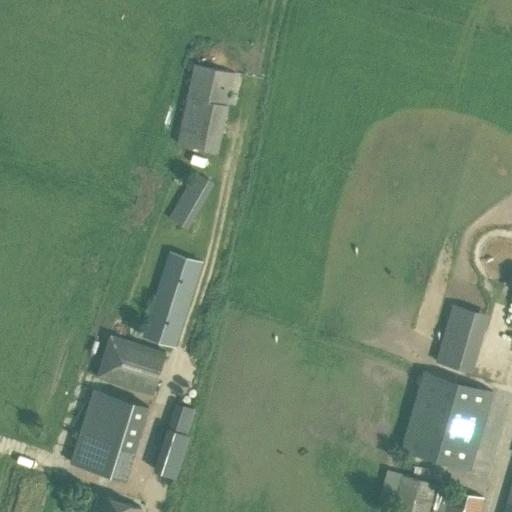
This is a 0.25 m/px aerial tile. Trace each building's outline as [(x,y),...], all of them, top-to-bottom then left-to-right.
[(176,143),(218,151),(228,105),(234,72),(194,63),(176,143)] [(214,183),(194,171),(168,216),(188,228),(214,183)] [(202,262),(169,251),(141,335),(174,347),(202,262)] [(511,287),(504,287),(503,302),(511,302),(511,287)] [(97,376),(153,394),(166,351),(110,333),(97,376)] [(470,469),(493,391),(423,370),(400,448),(470,469)] [(126,480),(149,405),(92,386),(69,462),(126,480)] [(176,402),(153,470),(174,476),(176,477),(189,434),(186,433),(195,408),(191,407),(176,402)] [(428,511),(437,483),(403,473),(390,511),(428,511)] [(477,511),(482,497),(440,485),(432,511),(477,511)] [(138,511),(140,506),(98,493),(92,511),(138,511)] [(5,511),(27,511),(31,503),(12,496),(5,511)]
